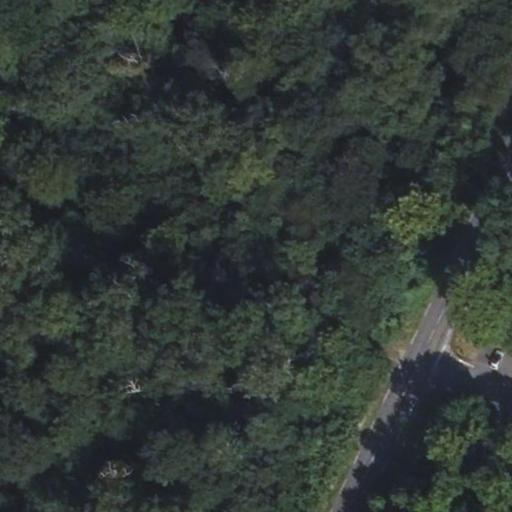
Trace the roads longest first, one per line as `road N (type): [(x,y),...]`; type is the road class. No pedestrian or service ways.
road 1 (track): [(0,174),(415,359)]
road 2 (secondary): [(343,511),(511,159)]
